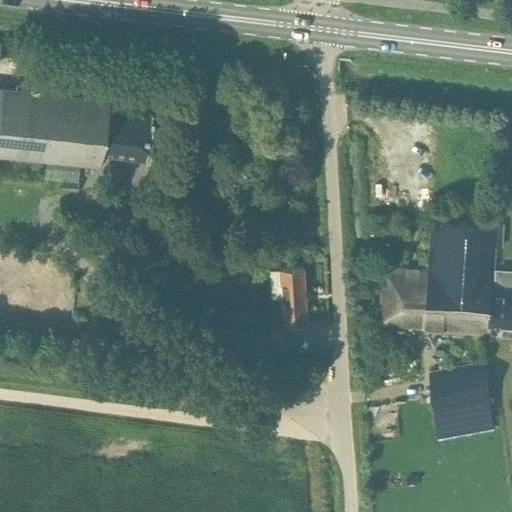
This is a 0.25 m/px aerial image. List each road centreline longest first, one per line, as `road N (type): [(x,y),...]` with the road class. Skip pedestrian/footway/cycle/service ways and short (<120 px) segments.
road 1 (unclassified): [(351,511),(318,29)]
road 2 (track): [(0,395),(347,440)]
road 3 (primary): [(68,0),(274,24)]
road 4 (primary): [(511,52),(318,29)]
